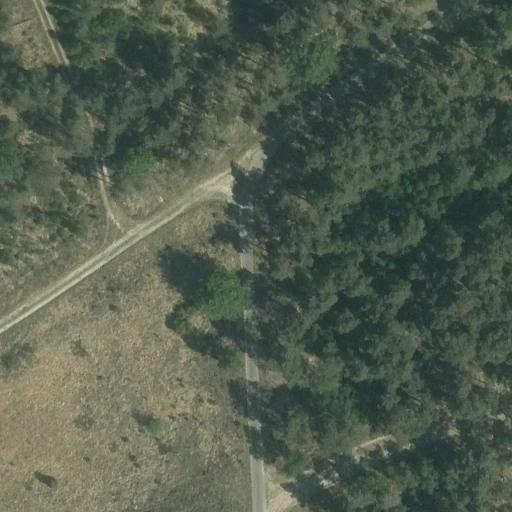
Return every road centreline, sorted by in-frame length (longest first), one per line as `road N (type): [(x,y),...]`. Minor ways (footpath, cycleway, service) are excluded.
road 1 (unclassified): [(264,511),(255,215),(263,166),(285,131),(478,0)]
road 2 (track): [(271,511),(360,460),(511,405)]
